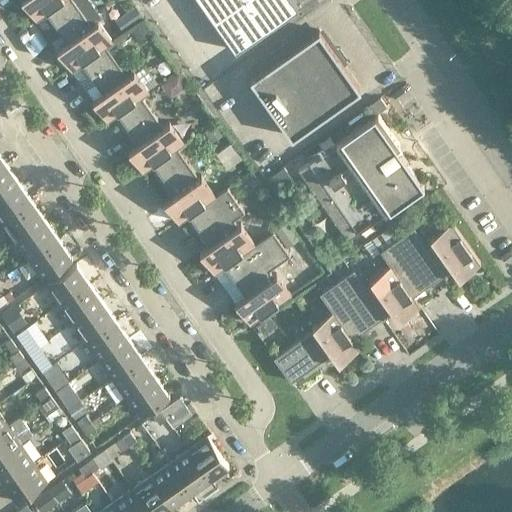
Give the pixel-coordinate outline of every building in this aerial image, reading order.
[(23,0),(35,17),(36,18),(46,11),(45,10),(59,0),(23,0)] [(59,0),(45,10),(46,11),(62,33),(86,16),(74,0),(59,0)] [(200,0),(236,49),(298,6),(293,0),(200,0)] [(52,40),(62,33),(46,11),(36,18),(52,40)] [(67,40),(57,47),(71,68),(72,69),(82,62),(81,61),(105,44),(106,44),(109,42),(113,40),(98,18),(94,21),(91,23),(86,16),(62,33),(67,40)] [(145,20),(131,30),(137,39),(151,29),(145,20)] [(319,28),(250,77),(292,135),(360,87),(319,28)] [(105,44),(81,61),(82,62),(97,84),(122,67),(106,44),(105,44)] [(102,91),(92,98),(107,119),(117,112),(117,111),(141,94),(142,95),(145,93),(148,90),(133,69),(130,72),(127,74),(122,67),(97,84),(102,91)] [(181,69),(162,83),(166,89),(172,91),(188,79),(181,69)] [(141,94),(117,111),(117,112),(133,135),(157,118),(142,95),(141,94)] [(399,155),(394,147),(399,143),(378,112),(374,115),(374,114),(307,161),(308,161),(298,168),(347,238),(357,231),(424,185),(401,153),(399,155)] [(138,142),(128,149),(142,169),(143,170),(153,163),(153,162),(177,145),(177,146),(180,144),(184,141),(169,120),(165,123),(162,125),(157,118),(133,135),(138,142)] [(216,120),(205,128),(212,138),(223,130),(216,120)] [(177,145),(153,162),(153,163),(169,185),(193,168),(177,146),(177,145)] [(0,193),(18,181),(5,162),(0,165),(0,193)] [(174,192),(164,200),(178,220),(179,221),(189,214),(188,213),(215,194),(201,173),(198,175),(193,168),(169,185),(174,192)] [(31,199),(18,181),(0,193),(0,217),(2,220),(31,199)] [(215,194),(188,213),(189,214),(205,236),(229,219),(229,220),(244,209),(227,185),(215,194)] [(266,190),(259,196),(266,206),(273,201),(266,190)] [(45,218),(31,199),(2,220),(15,239),(45,218)] [(58,237),(45,218),(15,239),(28,257),(58,237)] [(210,243),(199,250),(214,271),(225,264),(224,263),(255,242),(241,221),(237,224),(234,226),(229,220),(229,219),(205,236),(210,243)] [(429,246),(428,247),(445,271),(452,266),(459,276),(480,262),(454,224),(451,220),(430,235),(433,239),(435,242),(429,246)] [(255,242),(224,263),(225,264),(240,286),(264,269),(265,270),(289,253),(285,246),(297,237),(285,221),(255,242)] [(392,222),(371,236),(390,263),(412,294),(413,294),(445,271),(428,247),(429,246),(414,225),(400,235),(392,222)] [(71,256),(58,237),(28,257),(42,277),(71,256)] [(343,258),(345,261),(351,257),(349,253),(343,258)] [(46,283),(60,302),(89,281),(76,262),(46,283)] [(368,289),(385,314),(392,309),(399,319),(419,304),(420,304),(413,294),(412,294),(390,263),(370,278),(373,282),(375,285),(368,289)] [(353,268),(320,291),(333,310),(352,337),(353,336),(385,314),(368,289),(353,268)] [(245,293),(235,301),(250,322),(287,296),(291,293),(276,272),(272,274),(269,276),(265,270),(264,269),(240,286),(245,293)] [(102,300),(89,281),(60,302),(73,321),(102,300)] [(116,319),(102,300),(73,321),(86,339),(116,319)] [(15,305),(3,314),(14,329),(26,321),(15,305)] [(314,327),(307,332),(324,356),(331,351),(338,361),(359,347),(360,346),(353,336),(352,337),(333,310),(312,324),(314,327)] [(256,324),(263,333),(276,324),(270,314),(256,324)] [(129,337),(116,319),(86,339),(99,358),(129,337)] [(26,326),(16,333),(29,352),(39,345),(26,326)] [(307,332),(274,356),(291,380),(324,356),(307,332)] [(142,356),(129,337),(99,358),(112,377),(142,356)] [(39,345),(29,352),(42,370),(52,364),(39,345)] [(10,355),(14,362),(23,356),(18,349),(10,355)] [(28,363),(23,356),(14,362),(19,369),(28,363)] [(155,375),(142,356),(112,377),(126,395),(155,375)] [(22,375),(26,381),(36,374),(31,368),(22,375)] [(169,394),(155,375),(126,395),(139,415),(169,394)] [(29,382),(33,388),(41,382),(37,376),(29,382)] [(50,382),(55,389),(64,383),(59,376),(50,382)] [(69,390),(64,383),(55,389),(60,396),(69,390)] [(36,392),(41,399),(50,393),(45,386),(36,392)] [(55,400),(50,393),(41,399),(46,406),(55,400)] [(179,395),(160,409),(166,418),(186,404),(179,395)] [(77,402),(69,408),(75,417),(84,411),(77,402)] [(166,418),(160,409),(152,415),(158,423),(166,418)] [(77,419),(82,426),(91,420),(86,413),(77,419)] [(7,423),(0,428),(0,455),(20,442),(32,433),(19,415),(7,423)] [(96,427),(91,420),(82,426),(87,433),(96,427)] [(62,430),(67,437),(76,430),(71,423),(62,430)] [(81,437),(76,430),(67,437),(72,444),(81,437)] [(130,430),(123,435),(129,444),(136,439),(130,430)] [(123,435),(104,449),(110,457),(129,444),(123,435)] [(207,435),(188,448),(208,478),(228,464),(207,435)] [(33,460),(20,442),(0,455),(0,475),(4,481),(33,460)] [(208,478),(188,448),(169,461),(190,491),(208,478)] [(92,457),(85,462),(92,470),(99,465),(92,457)] [(47,480),(33,460),(4,481),(18,501),(47,480)] [(190,491),(169,461),(150,475),(171,504),(190,491)] [(92,470),(85,462),(78,467),(85,475),(92,470)] [(159,511),(171,504),(150,475),(132,488),(148,511),(159,511)] [(60,479),(48,488),(57,500),(69,492),(60,479)] [(48,488),(36,496),(45,508),(57,500),(48,488)] [(148,511),(132,488),(113,501),(120,511),(148,511)] [(120,511),(113,501),(97,511),(120,511)]
